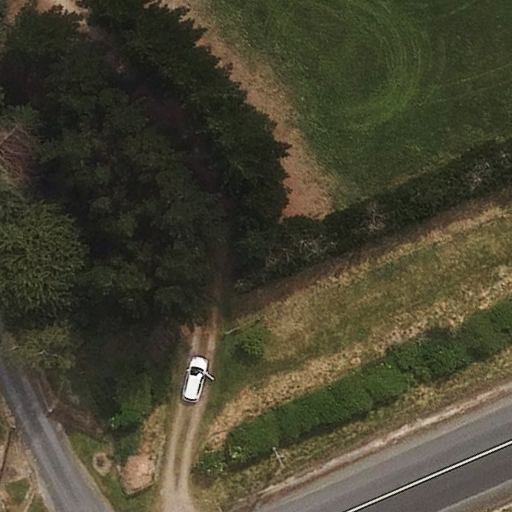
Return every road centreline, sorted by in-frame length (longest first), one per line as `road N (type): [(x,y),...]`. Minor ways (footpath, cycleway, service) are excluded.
road 1 (unclassified): [(511,439),(344,511)]
road 2 (track): [(0,384),(56,511)]
